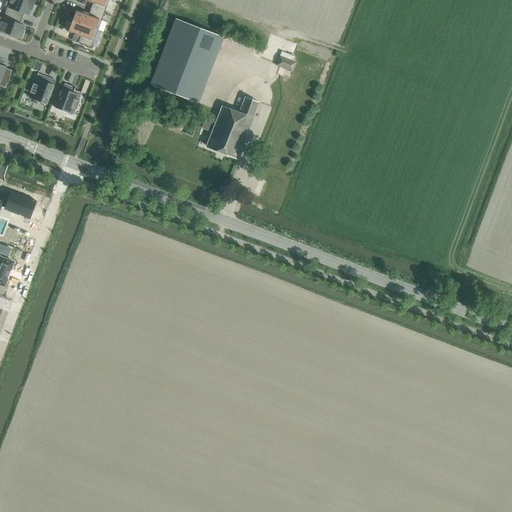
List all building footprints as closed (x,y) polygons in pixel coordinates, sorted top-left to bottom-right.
[(22,19),(24,13),(30,15),(31,11),(32,11),(32,10),(31,10),(34,4),(23,0),(6,0),(5,6),(7,7),(5,12),(22,19)] [(109,0),(87,0),(88,0),(87,1),(93,3),(91,8),(104,13),(109,0)] [(91,9),(89,14),(83,11),(83,12),(77,10),(73,20),(72,21),(98,30),(104,13),(91,8),(90,9),(91,9)] [(0,30),(0,31),(0,32),(9,36),(10,34),(21,38),(24,31),(24,30),(25,26),(20,24),(22,19),(5,12),(3,18),(0,17),(0,18),(0,30)] [(176,19),(151,85),(197,103),(223,37),(176,19)] [(73,21),(69,31),(75,34),(75,35),(80,37),(79,42),(78,41),(78,42),(91,48),(98,30),(72,21),(73,21)] [(277,57),(287,35),(273,29),(264,52),(277,57)] [(285,45),(283,50),(296,55),(298,51),(285,45)] [(296,63),(293,61),(280,56),(276,65),(293,72),(296,63)] [(0,59),(0,85),(6,88),(7,83),(8,84),(8,83),(7,83),(10,75),(11,76),(11,75),(12,70),(2,66),(4,61),(0,59)] [(44,65),(35,62),(33,69),(41,72),(44,65)] [(31,92),(29,97),(35,99),(34,100),(46,105),(56,81),(48,78),(38,74),(34,84),(33,83),(33,84),(34,84),(31,92),(30,91),(30,92),(31,92)] [(72,87),(65,84),(56,108),(68,113),(68,112),(74,114),(76,109),(76,110),(77,109),(76,109),(79,101),(79,102),(80,101),(79,101),(82,93),(71,89),(72,87)] [(206,145),(237,158),(259,102),(245,97),(239,112),(222,105),(206,145)] [(0,200),(0,212),(2,206),(5,207),(4,210),(30,220),(37,202),(11,192),(6,204),(3,203),(4,202),(0,200)] [(0,283),(4,286),(8,277),(11,269),(14,261),(7,259),(8,256),(11,248),(0,244),(0,245),(0,283)]
